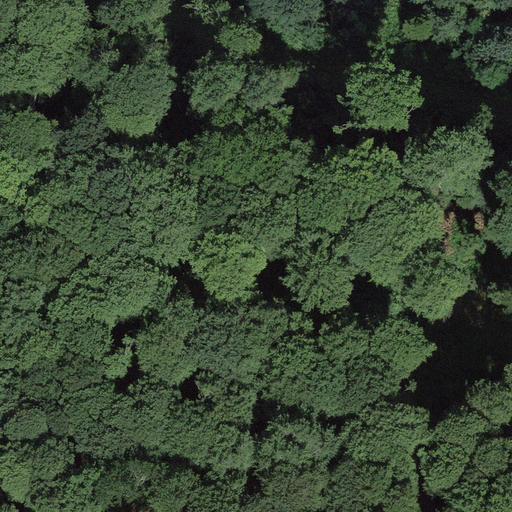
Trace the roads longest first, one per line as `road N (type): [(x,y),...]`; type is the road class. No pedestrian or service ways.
road 1 (track): [(511,106),(317,66),(158,0)]
road 2 (track): [(250,316),(0,160)]
road 3 (track): [(511,389),(415,371),(250,316)]
road 4 (track): [(250,316),(430,277),(511,249)]
road 5 (track): [(0,361),(250,316)]
